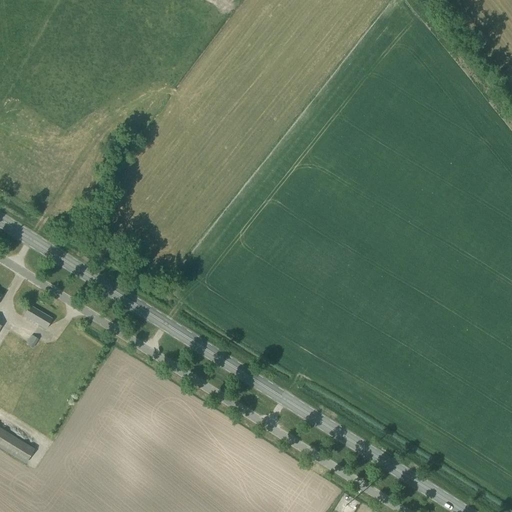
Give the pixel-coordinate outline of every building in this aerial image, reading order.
[(46,330),(52,319),(29,306),(23,316),(46,330)] [(32,348),(38,339),(31,335),(26,343),(32,348)] [(43,392),(67,353),(56,347),(32,385),(43,392)] [(0,449),(25,465),(34,449),(0,428),(0,449)] [(352,507),(356,501),(350,496),(346,502),(352,507)]
